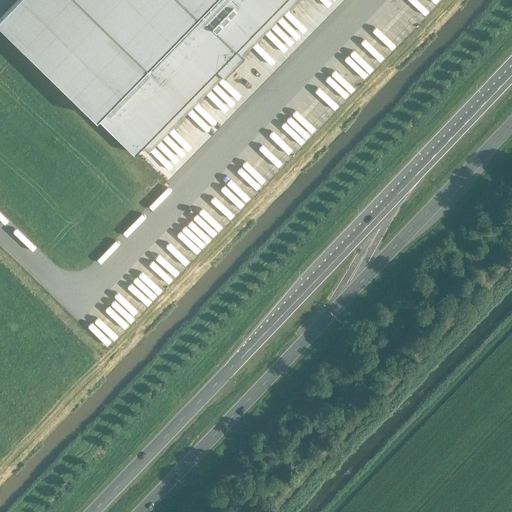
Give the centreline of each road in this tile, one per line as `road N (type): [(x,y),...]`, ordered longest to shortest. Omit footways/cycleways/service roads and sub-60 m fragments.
road 1 (trunk): [(511,74),(94,511)]
road 2 (trunk): [(142,511),(511,124)]
